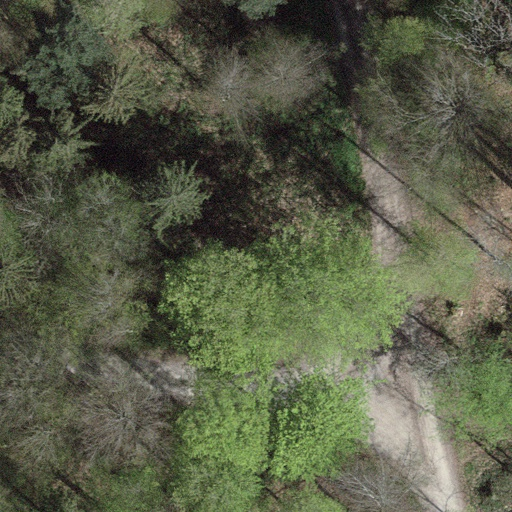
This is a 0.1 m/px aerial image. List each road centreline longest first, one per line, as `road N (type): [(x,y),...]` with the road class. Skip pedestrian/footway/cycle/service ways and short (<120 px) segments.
road 1 (track): [(447,511),(415,405),(347,0)]
road 2 (track): [(0,340),(415,405)]
